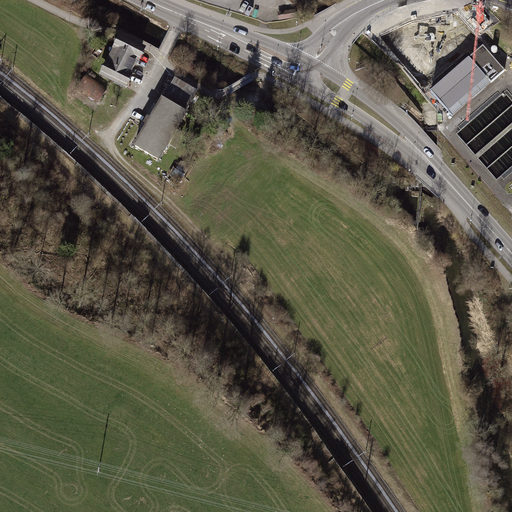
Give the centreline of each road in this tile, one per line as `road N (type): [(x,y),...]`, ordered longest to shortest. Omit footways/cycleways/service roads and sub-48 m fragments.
road 1 (secondary): [(306,73),(413,146),(511,254)]
road 2 (secondary): [(144,0),(306,73)]
